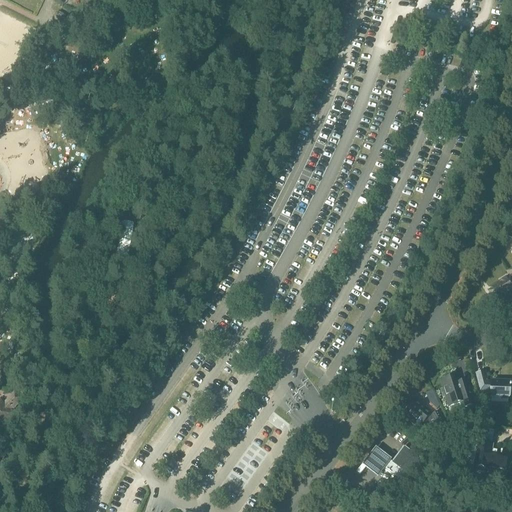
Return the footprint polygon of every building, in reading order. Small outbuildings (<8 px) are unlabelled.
[(121,222),(115,257),(127,259),(133,224),(121,222)] [(511,283),(511,270),(507,273),(510,277),(490,289),(492,291),(488,293),(495,306),(503,301),(503,302),(511,297),(511,285),(511,284),(511,283)] [(490,394),(490,398),(509,399),(510,384),(488,383),(485,371),(474,374),(480,395),(486,396),(486,394),(490,394)] [(464,375),(456,378),(453,379),(452,376),(443,379),(444,382),(440,383),(443,390),(440,391),(443,399),(445,398),(449,408),(460,404),(462,410),(474,406),(464,375)] [(22,401),(14,393),(3,406),(0,403),(0,432),(15,416),(11,413),(22,401)] [(410,405),(410,408),(403,416),(414,425),(415,423),(424,430),(430,423),(433,421),(437,428),(443,424),(437,413),(432,416),(431,415),(415,402),(413,402),(410,405)] [(506,457),(501,456),(501,455),(500,455),(499,456),(496,455),(496,454),(491,453),(491,454),(490,454),(491,447),(490,447),(493,432),(484,430),(473,439),(472,445),(471,450),(467,449),(464,465),(473,467),(473,468),(476,469),(475,474),(483,475),(484,470),(487,471),(487,468),(503,470),(504,468),(506,468),(508,460),(505,459),(506,457)] [(382,454),(375,448),(361,466),(369,473),(377,479),(391,460),(382,454)] [(416,451),(412,456),(404,450),(393,465),(390,463),(385,470),(387,472),(399,482),(396,486),(403,491),(412,479),(409,478),(425,458),(416,451)] [(429,496),(425,501),(434,508),(438,503),(429,496)]
